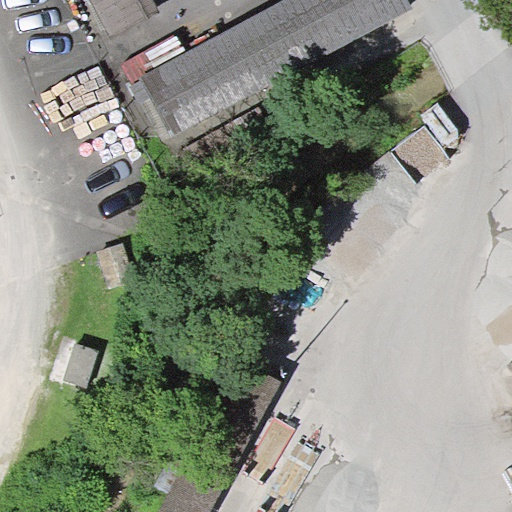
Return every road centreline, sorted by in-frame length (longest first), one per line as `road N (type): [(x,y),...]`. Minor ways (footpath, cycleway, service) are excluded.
road 1 (unknown): [(511,171),(400,511)]
road 2 (unknown): [(0,105),(24,201),(0,278)]
